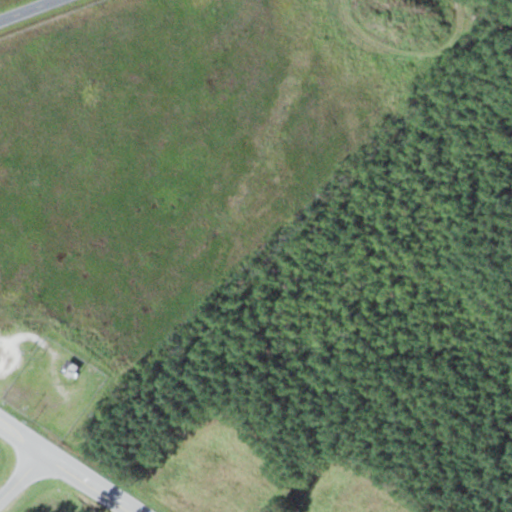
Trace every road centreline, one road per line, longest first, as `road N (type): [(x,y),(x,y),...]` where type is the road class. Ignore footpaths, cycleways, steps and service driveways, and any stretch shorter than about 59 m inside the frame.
road 1 (track): [(341,0),(343,26),(361,47),(391,52),(422,39),(445,13),(443,0)]
road 2 (secondary): [(0,420),(135,511)]
